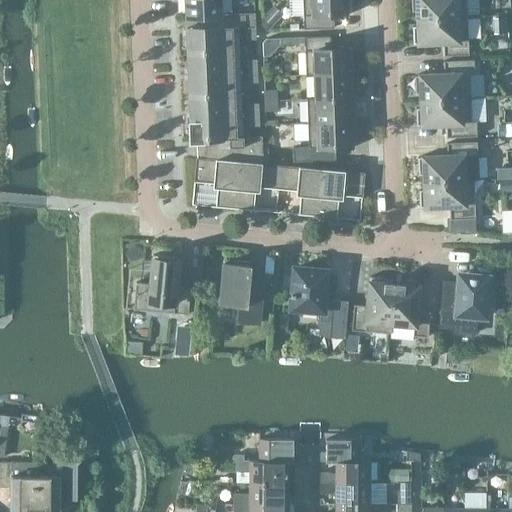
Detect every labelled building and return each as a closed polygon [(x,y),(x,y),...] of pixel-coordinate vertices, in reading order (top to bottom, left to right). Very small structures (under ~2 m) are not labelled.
[(220,14),(219,0),(184,0),(185,17),(201,16),(201,28),(187,29),(187,30),(232,28),(245,28),(255,27),(254,13),(220,14)] [(350,0),(302,0),(303,29),(333,28),(333,14),(351,14),(350,0)] [(417,18),(467,16),(466,0),(411,0),(412,11),(417,11),(417,18)] [(468,55),(467,16),(417,18),(417,26),(412,26),(413,44),(442,42),(443,56),(468,55)] [(255,39),(255,27),(245,28),(246,40),(255,39)] [(233,50),(232,28),(187,30),(188,51),(233,50)] [(353,73),(352,48),(330,49),(330,36),(304,37),(305,75),(353,73)] [(188,51),(189,73),(234,72),(233,50),(188,51)] [(247,60),(247,71),(257,71),(256,59),(247,60)] [(420,93),(420,100),(470,98),(469,75),(474,75),(473,60),(443,61),(443,74),(414,75),(415,93),(420,93)] [(248,83),(257,82),(257,71),(247,71),(248,83)] [(235,93),(234,72),(189,73),(189,95),(235,93)] [(306,98),(306,99),(354,97),(353,73),(305,75),(305,76),(315,75),(316,98),(306,98)] [(263,90),(264,100),(277,100),(277,90),(263,90)] [(189,95),(190,117),(236,115),(235,93),(189,95)] [(306,99),(307,123),(355,121),(354,97),(306,99)] [(471,122),(470,98),(420,100),(421,108),(415,108),(416,125),(445,124),(446,137),(476,136),(476,121),(471,122)] [(264,100),(264,111),(277,111),(277,100),(264,100)] [(248,103),(249,115),(258,114),(258,103),(248,103)] [(249,127),(259,127),(258,114),(249,115),(249,127)] [(205,158),(238,161),(262,163),(261,136),(237,137),(236,115),(190,117),(191,140),(204,140),(205,158)] [(356,146),(356,145),(355,121),(307,123),(309,161),(334,160),(334,147),(356,146)] [(423,174),(424,182),(473,180),(473,179),(464,179),(463,157),(477,156),(476,142),(446,143),(447,156),(417,157),(418,175),(423,174)] [(238,161),(205,158),(196,157),(193,181),(195,182),(195,181),(214,183),(217,187),(215,207),(234,209),(238,161)] [(258,187),(278,189),(280,165),(262,163),(238,161),(234,209),(253,210),(255,190),(258,187)] [(299,214),(317,216),(322,169),(280,165),(278,189),(297,190),(300,194),(299,214)] [(511,168),(498,169),(498,178),(511,177),(511,168)] [(342,194),(361,196),(361,197),(362,197),(364,173),(322,169),(317,216),(336,218),(338,198),(342,194)] [(419,207),(449,206),(449,219),(475,218),(473,180),(424,182),(424,189),(419,190),(419,207)] [(179,257),(153,255),(150,283),(136,282),(133,309),(187,314),(190,287),(176,286),(179,257)] [(223,263),(220,303),(239,304),(237,321),(259,323),(262,283),(248,282),(250,261),(233,260),(233,264),(223,263)] [(294,268),(291,308),(320,310),(319,321),(318,336),(328,337),(344,338),(347,301),(331,299),(331,303),(323,302),(326,270),(294,268)] [(443,284),(439,326),(454,328),(453,332),(474,334),(476,315),(484,316),(488,276),(459,274),(458,286),(443,284)] [(386,283),(387,278),(369,276),(367,305),(353,304),(351,330),(389,333),(394,284),(386,283)] [(401,284),(394,284),(389,333),(390,333),(391,324),(413,326),(412,335),(427,337),(429,311),(416,310),(419,281),(402,279),(401,284)] [(258,461),(288,461),(299,461),(299,453),(293,453),(293,439),(258,439),(258,460),(258,461)] [(319,461),(335,461),(360,461),(360,460),(360,439),(325,439),(325,453),(319,453),(319,461)] [(233,450),(233,461),(243,461),(243,460),(243,450),(233,450)] [(406,461),(419,460),(419,454),(406,451),(406,461)] [(249,472),(249,482),(288,482),(288,461),(258,461),(258,460),(243,460),(243,461),(233,461),(233,471),(249,472)] [(335,471),(319,471),(319,482),(370,482),(370,460),(360,460),(360,461),(335,461),(335,471)] [(0,461),(0,486),(10,486),(10,510),(35,510),(35,475),(35,462),(0,461)] [(59,476),(35,475),(35,510),(60,510),(60,502),(72,502),(72,462),(59,462),(59,476)] [(392,482),(408,482),(408,469),(392,469),(392,482)] [(288,504),(288,482),(249,482),(249,493),(233,493),(233,504),(288,504)] [(370,504),(370,482),(319,482),(319,493),(335,493),(335,504),(370,504)] [(410,504),(410,482),(398,482),(398,505),(399,505),(410,504)]
